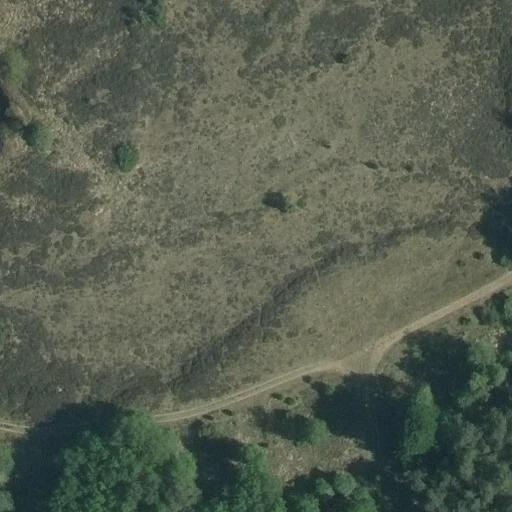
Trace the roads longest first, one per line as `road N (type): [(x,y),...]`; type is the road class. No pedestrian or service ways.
road 1 (track): [(0,422),(18,428),(159,419),(367,347),(511,278)]
road 2 (track): [(376,511),(367,347)]
